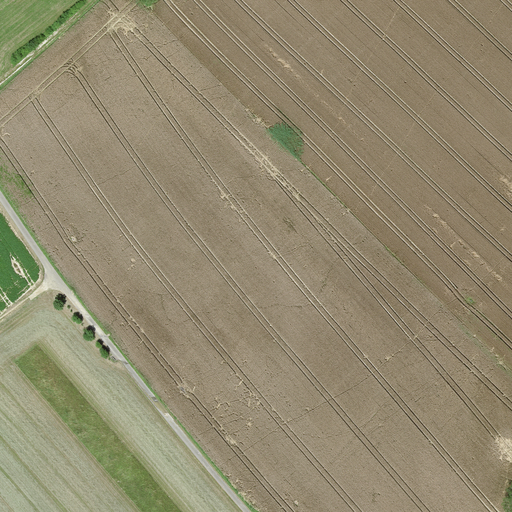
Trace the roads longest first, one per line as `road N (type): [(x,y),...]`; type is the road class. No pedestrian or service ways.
road 1 (unclassified): [(247,511),(54,280),(0,196)]
road 2 (track): [(0,82),(91,0)]
